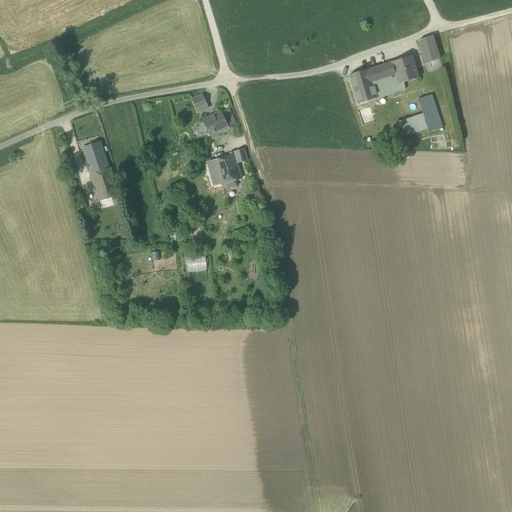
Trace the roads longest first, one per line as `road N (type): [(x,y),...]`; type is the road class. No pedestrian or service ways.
road 1 (residential): [(511,7),(391,41),(320,71),(92,106),(0,146)]
road 2 (track): [(247,140),(272,218),(318,511)]
